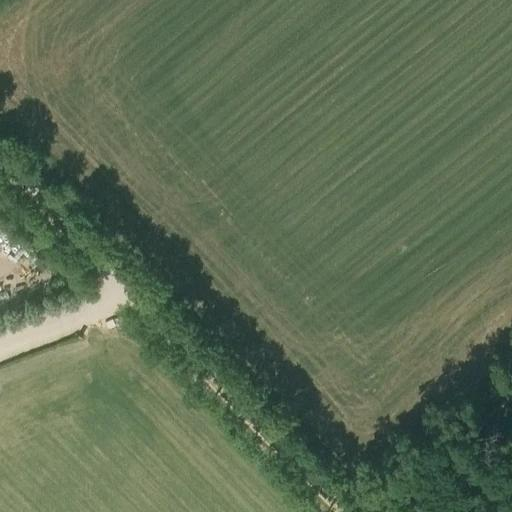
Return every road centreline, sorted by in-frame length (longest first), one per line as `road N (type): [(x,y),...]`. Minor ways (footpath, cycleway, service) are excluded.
road 1 (unclassified): [(350,511),(0,150)]
road 2 (track): [(381,511),(511,400)]
